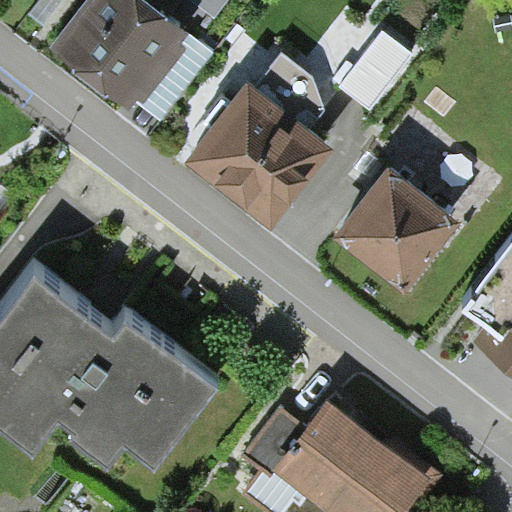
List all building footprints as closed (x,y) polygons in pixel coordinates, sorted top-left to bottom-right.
[(130,111),(187,34),(140,0),(82,0),(46,50),(130,111)] [(376,98),(421,38),(391,15),(345,75),(376,98)] [(271,227),(328,153),(245,89),(188,164),(271,227)] [(404,267),(453,205),(388,155),(340,216),(404,267)] [(511,360),(511,233),(463,296),(492,319),(480,335),(511,360)] [(150,459),(212,377),(124,311),(110,330),(30,269),(0,308),(0,414),(34,439),(60,405),(79,420),(71,431),(113,463),(128,443),(150,459)] [(390,511),(404,494),(417,504),(443,471),(331,385),(304,420),(283,404),(253,444),(268,456),(249,481),(283,507),(278,511),(390,511)]
